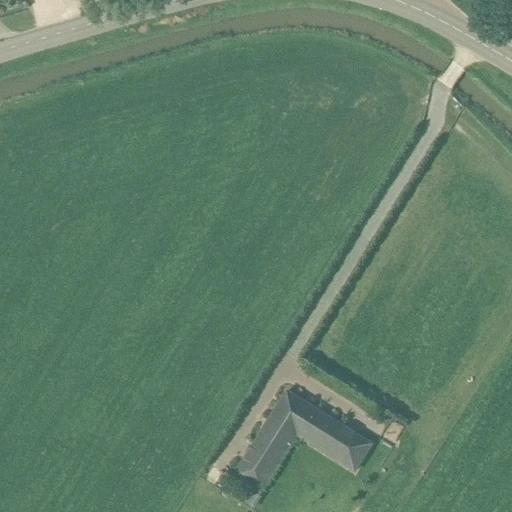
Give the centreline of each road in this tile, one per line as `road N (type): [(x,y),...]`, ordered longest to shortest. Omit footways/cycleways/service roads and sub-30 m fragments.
road 1 (secondary): [(180,0),(0,51)]
road 2 (secondary): [(511,61),(393,0)]
